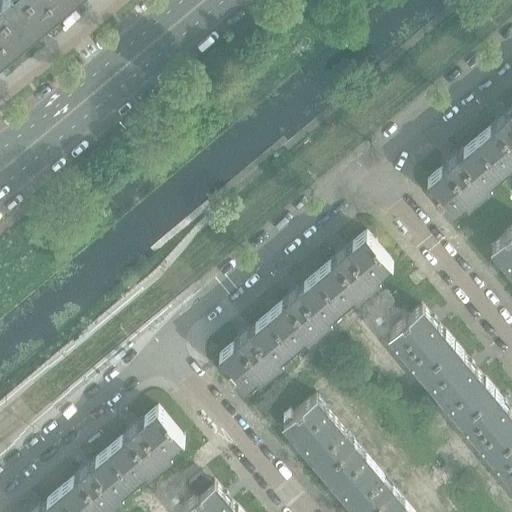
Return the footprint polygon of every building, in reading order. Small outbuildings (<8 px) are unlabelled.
[(59,8),(52,0),(2,0),(4,1),(0,4),(0,30),(13,46),(59,8)] [(68,0),(52,0),(59,8),(68,0)] [(0,57),(13,46),(0,30),(0,57)] [(504,169),(511,161),(511,107),(507,112),(505,110),(496,119),(494,120),(496,121),(477,136),(504,169)] [(455,210),(504,169),(477,136),(458,153),(457,151),(446,160),(447,162),(427,178),(452,207),(455,210)] [(511,226),(506,231),(507,233),(492,246),(502,257),(501,259),(506,266),(509,265),(511,269),(511,226)] [(344,303),(393,262),(390,258),(391,258),(367,229),(347,246),(346,244),(335,253),(336,255),(318,271),(344,303)] [(296,343),(344,303),(318,271),(298,287),(297,285),(286,294),(287,296),(269,311),(296,343)] [(444,331),(438,324),(440,322),(434,315),(432,317),(422,305),(407,317),(406,316),(392,328),(393,329),(390,331),(422,369),(455,342),(445,331),(444,331)] [(246,385),(296,343),(269,311),(250,328),(248,326),(238,335),(239,337),(219,353),(243,382),(244,382),(246,385)] [(477,367),(475,363),(472,360),(469,361),(462,353),(463,352),(455,342),(422,369),(461,417),(494,389),(485,378),(484,379),(476,369),(477,367)] [(511,411),(509,409),(511,406),(505,399),(502,401),(503,399),(494,389),(461,417),(492,453),(511,436),(511,411)] [(356,441),(333,414),(316,393),(293,413),(290,410),(284,415),(286,418),(284,420),(301,440),(299,442),(305,449),(307,448),(314,457),(313,457),(323,468),(356,441)] [(136,477),(185,437),(182,433),(183,433),(158,404),(144,416),(139,421),(137,419),(127,428),(128,430),(110,445),(136,477)] [(511,436),(492,453),(511,476),(511,436)] [(364,511),(395,488),(372,460),(356,441),(323,468),(331,479),(332,478),(339,486),(338,488),(344,495),(346,494),(353,503),(352,504),(359,511),(364,511)] [(95,511),(136,477),(110,445),(90,462),(89,460),(79,468),(78,469),(79,471),(60,487),(69,497),(81,511),(95,511)] [(185,504),(212,482),(202,469),(185,484),(190,490),(184,495),(188,500),(184,503),(185,504)] [(237,507),(231,500),(232,498),(226,491),(224,492),(214,480),(212,482),(185,504),(182,507),(186,511),(242,511),(238,506),(237,507)] [(81,511),(69,497),(60,487),(41,503),(40,501),(39,502),(29,510),(31,511),(30,511),(81,511)] [(415,511),(411,506),(395,488),(364,511),(415,511)]
